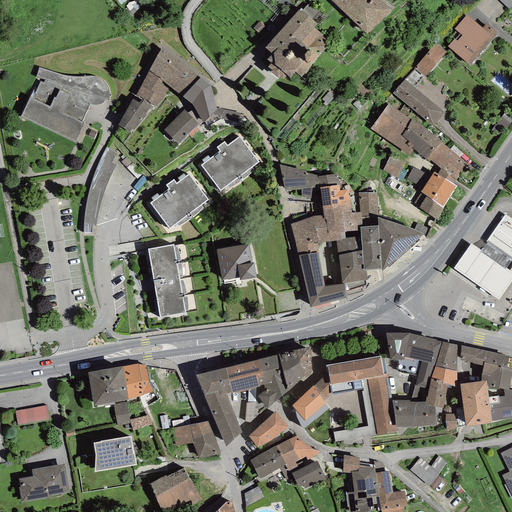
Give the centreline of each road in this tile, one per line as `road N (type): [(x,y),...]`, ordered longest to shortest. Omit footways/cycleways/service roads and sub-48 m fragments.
road 1 (residential): [(312,327),(263,133),(189,41),(185,22),(197,0)]
road 2 (secondary): [(392,294),(439,253),(511,152)]
road 3 (secondary): [(0,376),(179,345)]
road 4 (residential): [(179,345),(224,453),(238,511)]
road 5 (residential): [(511,350),(428,333),(392,294)]
road 6 (secondary): [(179,345),(312,327)]
